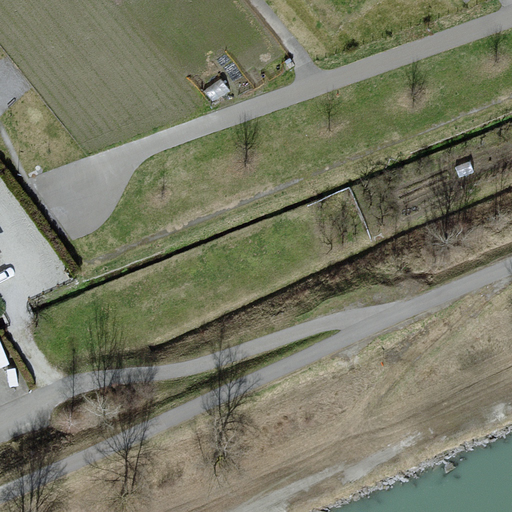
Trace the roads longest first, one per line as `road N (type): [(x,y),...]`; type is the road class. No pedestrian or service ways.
road 1 (residential): [(120,156),(511,17)]
road 2 (residential): [(120,156),(97,214),(70,216),(61,205),(65,175),(80,170)]
